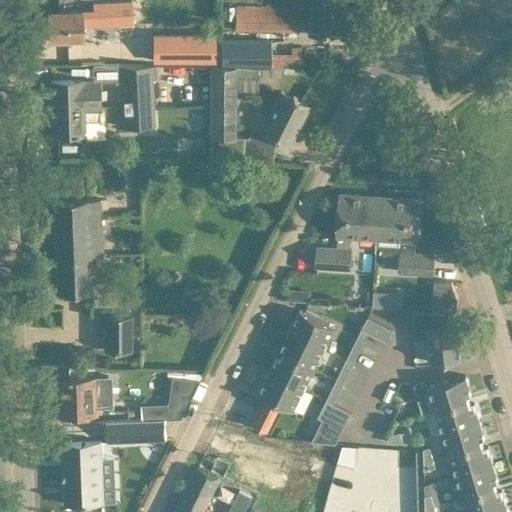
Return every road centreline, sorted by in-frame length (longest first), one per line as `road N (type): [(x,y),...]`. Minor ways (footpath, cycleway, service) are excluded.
road 1 (residential): [(151,511),(338,141),(404,43)]
road 2 (residential): [(27,511),(6,0)]
road 3 (tertiary): [(511,384),(404,43)]
